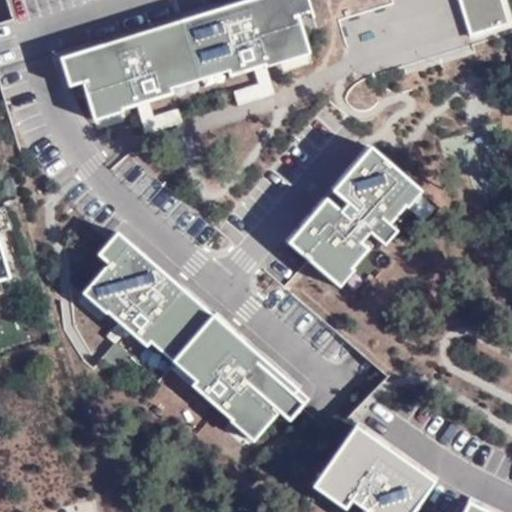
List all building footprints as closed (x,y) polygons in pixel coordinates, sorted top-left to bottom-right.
[(119,41),(61,59),(69,87),(83,83),(94,118),(138,104),(136,97),(144,94),(147,102),(172,94),(171,89),(167,78),(196,69),(225,60),(228,71),(230,76),(256,68),(253,61),(261,58),(264,66),(309,52),(298,16),(311,12),(307,0),(251,0),(244,2),(245,4),(227,9),(227,7),(136,35),(137,37),(119,43),(119,41)] [(459,0),(470,35),(509,23),(501,0),(459,0)] [(511,20),(505,0),(501,0),(509,23),(470,35),(472,39),(511,26),(511,20)] [(261,58),(253,61),(256,68),(264,66),(261,58)] [(225,60),(196,69),(200,80),(228,71),(225,60)] [(196,69),(167,78),(171,89),(200,80),(196,69)] [(261,84),(234,91),(238,105),(265,97),(261,84)] [(144,94),(136,97),(138,104),(147,102),(144,94)] [(178,109),(151,116),(155,130),(182,122),(178,109)] [(371,147),(287,243),(330,280),(344,264),(350,269),(353,271),(370,251),(357,239),(365,230),(386,248),(399,233),(392,227),(408,208),(406,206),(400,200),(414,184),(371,147)] [(400,200),(406,206),(420,190),(414,184),(400,200)] [(0,232),(10,229),(3,208),(0,208),(0,232)] [(118,232),(98,255),(108,264),(83,292),(118,323),(120,324),(126,317),(132,323),(126,329),(147,347),(151,343),(158,334),(180,354),(203,373),(195,381),(191,386),(213,404),(219,397),(225,401),(218,409),(254,441),(279,413),(289,422),(309,399),(298,390),(301,386),(266,355),(263,359),(237,336),(240,332),(216,312),(213,315),(177,284),(176,286),(163,275),(164,273),(118,232)] [(0,281),(11,278),(0,242),(0,281)] [(344,264),(330,280),(336,285),(350,269),(344,264)] [(118,323),(107,336),(115,342),(126,329),(132,323),(126,317),(120,324),(118,323)] [(180,354),(158,334),(151,343),(173,362),(180,354)] [(131,356),(115,342),(103,356),(119,370),(131,356)] [(203,373),(180,354),(173,362),(195,381),(203,373)] [(219,397),(213,404),(218,409),(225,401),(219,397)] [(355,426),(318,478),(337,491),(330,500),(340,507),(347,498),(361,508),(357,511),(413,511),(434,482),(402,459),(398,465),(383,455),(382,456),(372,449),(377,442),(355,426)] [(377,442),(372,449),(382,456),(383,455),(387,449),(377,442)] [(337,491),(318,478),(312,487),(330,500),(337,491)] [(488,511),(469,503),(463,511),(488,511)]
